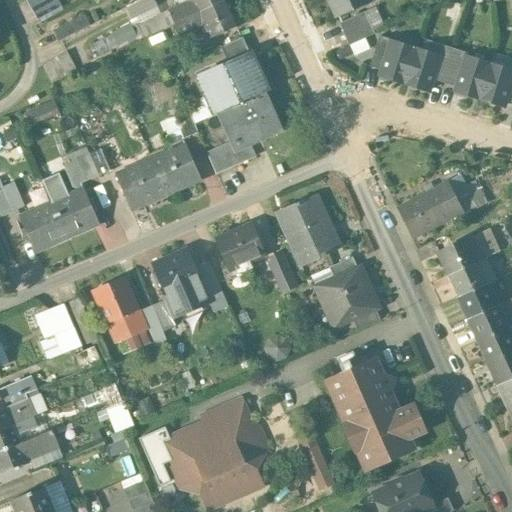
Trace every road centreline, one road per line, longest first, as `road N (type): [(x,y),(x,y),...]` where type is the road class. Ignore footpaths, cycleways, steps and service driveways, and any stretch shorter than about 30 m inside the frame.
road 1 (residential): [(0,307),(356,151)]
road 2 (residential): [(511,496),(356,151)]
road 3 (residential): [(335,105),(511,137)]
